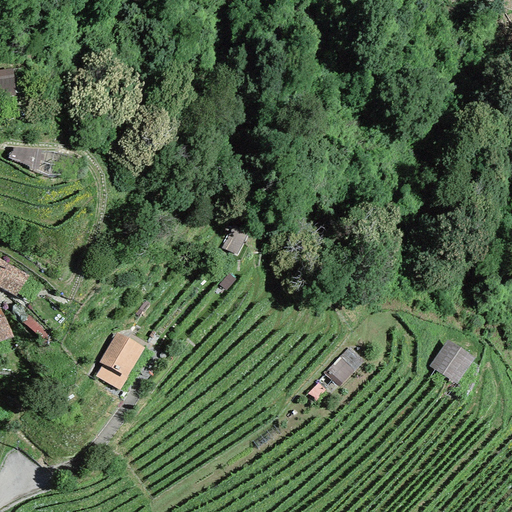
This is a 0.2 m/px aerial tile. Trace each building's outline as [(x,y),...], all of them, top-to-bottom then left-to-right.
[(11,73),(0,74),(0,102),(15,100),(11,73)] [(41,154),(12,152),(7,163),(38,175),(41,154)] [(28,275),(0,260),(0,287),(16,297),(28,275)] [(0,309),(0,349),(13,345),(0,309)] [(461,377),(477,346),(449,331),(432,361),(461,377)] [(145,358),(116,339),(97,367),(100,369),(93,381),(119,398),(145,358)]
